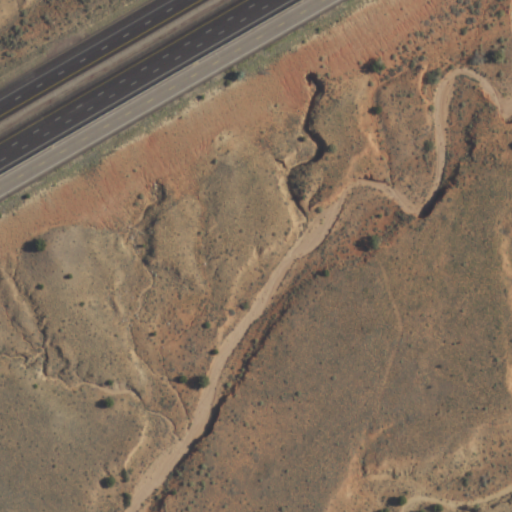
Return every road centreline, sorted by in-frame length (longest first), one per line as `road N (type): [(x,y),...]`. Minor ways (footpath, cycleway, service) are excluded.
road 1 (residential): [(0,188),(325,0)]
road 2 (motorway): [(0,162),(276,0)]
road 3 (motorway): [(196,0),(0,113)]
